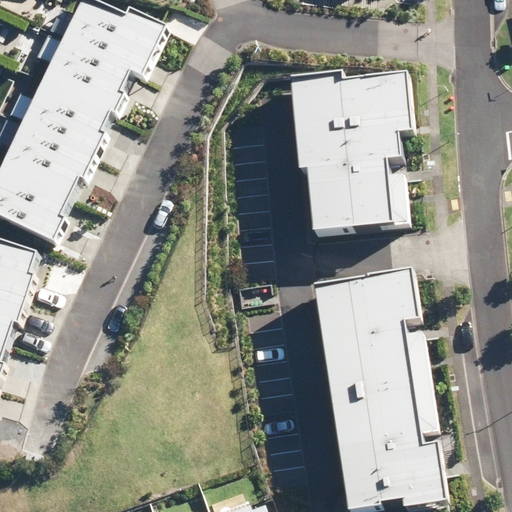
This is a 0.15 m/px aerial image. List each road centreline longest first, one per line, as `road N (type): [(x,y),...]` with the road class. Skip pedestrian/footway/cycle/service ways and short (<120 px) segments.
road 1 (residential): [(244,19),(216,50),(68,358),(38,449)]
road 2 (residential): [(294,267),(330,504)]
road 3 (residential): [(244,19),(275,29),(474,45)]
road 4 (residential): [(294,267),(492,245)]
road 5 (residential): [(280,98),(294,267)]
road 6 (residential): [(511,383),(492,245)]
